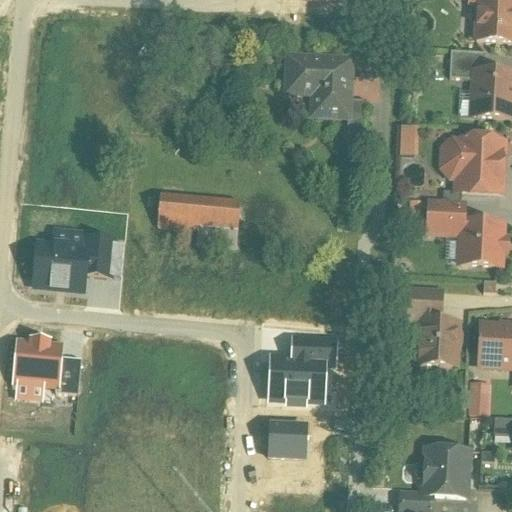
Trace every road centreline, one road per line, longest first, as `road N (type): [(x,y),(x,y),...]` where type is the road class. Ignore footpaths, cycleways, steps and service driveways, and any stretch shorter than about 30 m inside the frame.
road 1 (residential): [(29,0),(0,282)]
road 2 (residential): [(246,341),(0,316)]
road 3 (residential): [(240,511),(246,341)]
road 4 (residential): [(260,0),(141,0)]
